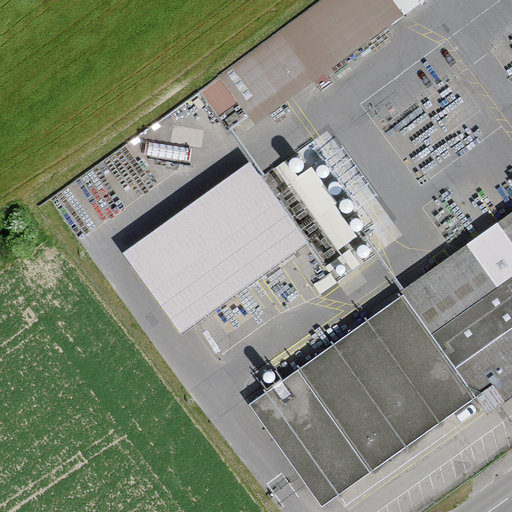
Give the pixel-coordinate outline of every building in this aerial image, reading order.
[(423,0),(325,0),(200,92),(218,116),(238,102),(255,125),(425,1),(423,0)] [(179,327),(310,239),(254,157),(123,245),(179,327)] [(343,190),(320,158),(309,165),(333,198),(343,190)] [(322,210),(284,159),(277,164),(338,247),(356,233),(333,202),(322,210)] [(511,185),(511,217),(245,406),(321,511),(322,511),(478,404),(490,418),(511,403),(511,181),(510,183),(511,185)] [(349,248),(325,265),(328,269),(344,257),(351,269),(359,263),(349,248)] [(331,272),(313,283),(320,292),(336,281),(331,272)]
